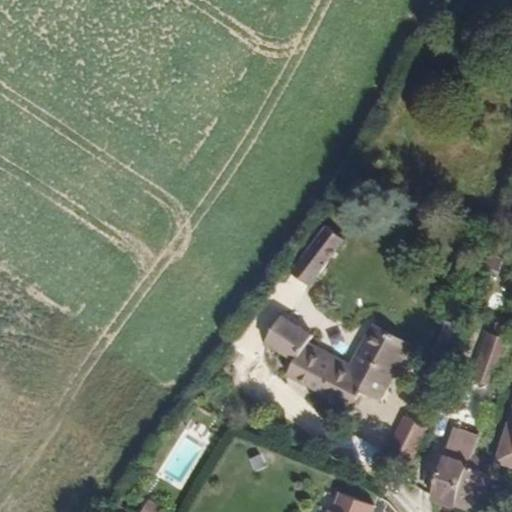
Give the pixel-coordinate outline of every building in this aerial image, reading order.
[(277,275),(296,286),(321,244),(303,232),(277,275)] [(287,364),(292,354),(302,333),(269,318),(254,348),(287,364)] [(340,376),(354,383),(374,339),(354,329),(332,374),(340,376)] [(461,380),(483,388),(498,340),(478,333),(461,380)] [(347,398),(367,407),(394,349),(374,339),(354,383),(347,398)] [(408,365),(436,375),(445,349),(416,340),(408,365)] [(340,376),(332,374),(292,354),(287,364),(335,386),(340,376)] [(276,385),(339,417),(347,398),(354,383),(340,376),(335,386),(287,364),(276,385)] [(492,453),(511,459),(511,406),(507,405),(492,453)] [(386,444),(407,454),(419,419),(399,412),(386,444)] [(420,501),(443,510),(460,458),(467,438),(447,431),(420,501)] [(511,471),(511,459),(492,453),(488,464),(511,471)] [(443,510),(447,511),(462,511),(474,478),(465,475),(471,461),(460,458),(443,510)] [(309,498),(333,511),(351,511),(352,510),(310,496),(309,498)] [(333,511),(309,498),(304,511),(333,511)]
